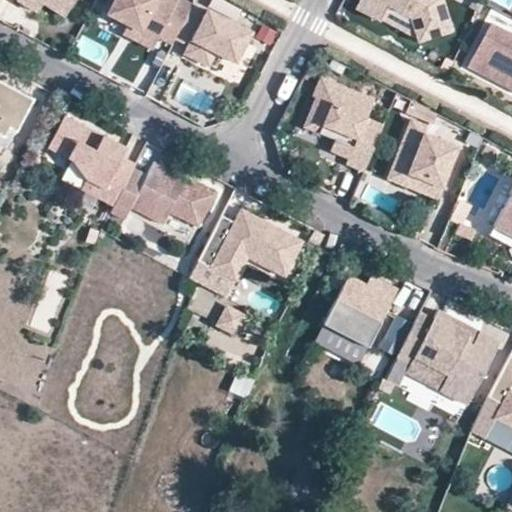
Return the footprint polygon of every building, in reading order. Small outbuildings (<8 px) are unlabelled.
[(63,20),(74,0),(6,0),(15,5),(17,0),(27,0),(41,8),(63,20)] [(41,8),(27,0),(17,0),(15,5),(36,16),(41,8)] [(116,0),(109,13),(128,22),(126,27),(140,34),(143,30),(160,39),(161,36),(175,43),(178,37),(194,4),(185,0),(116,0)] [(362,0),(358,9),(380,21),(388,6),(413,19),(420,42),(454,32),(444,0),(362,0)] [(187,52),(211,65),(218,51),(237,61),(253,31),(196,2),(194,4),(178,37),(191,43),(187,52)] [(380,21),(420,42),(413,19),(388,6),(380,21)] [(511,32),(493,23),(471,67),(511,88),(511,32)] [(376,99),(323,76),(315,96),(318,97),(309,118),(341,131),(338,138),(332,150),(351,158),(348,163),(366,171),(386,125),(369,118),(376,99)] [(0,134),(10,140),(32,98),(0,81),(0,134)] [(438,112),(412,99),(408,108),(433,121),(438,112)] [(83,189),(116,206),(136,167),(138,163),(116,152),(120,143),(67,116),(52,145),(72,155),(88,180),(85,185),(83,189)] [(341,131),(309,118),(306,125),(338,138),(341,131)] [(411,168),(445,181),(461,142),(427,128),(425,132),(410,126),(399,153),(415,160),(411,168)] [(0,143),(6,146),(10,140),(0,134),(0,143)] [(391,173),(441,193),(445,181),(411,168),(415,160),(399,153),(391,173)] [(62,173),(85,185),(88,180),(72,155),(62,173)] [(133,207),(165,224),(172,212),(201,227),(218,194),(155,161),(149,174),(136,167),(116,206),(112,212),(127,219),(133,207)] [(511,228),(511,193),(498,221),(511,228)] [(285,280),(304,245),(242,212),(229,237),(215,230),(198,264),(236,284),(248,261),(285,280)] [(491,234),(511,245),(511,228),(498,221),(491,234)] [(318,249),(326,234),(317,229),(309,244),(318,249)] [(191,277),(229,297),(236,284),(198,264),(191,277)] [(31,326),(49,333),(69,277),(51,271),(31,326)] [(324,324),(369,347),(399,290),(372,276),(368,285),(365,289),(348,280),(324,324)] [(348,280),(365,289),(368,285),(350,276),(348,280)] [(226,306),(210,341),(250,360),(256,347),(237,338),(247,316),(226,306)] [(415,356),(448,374),(441,388),(468,403),(501,341),(480,330),(472,346),(465,343),(471,331),(449,320),(451,315),(439,309),(434,318),(421,311),(398,356),(412,363),(415,356)] [(465,343),(472,346),(480,330),(451,315),(449,320),(471,331),(465,343)] [(324,324),(316,341),(360,364),(369,347),(324,324)] [(494,417),(511,426),(511,352),(488,395),(502,403),(494,417)] [(407,371),(441,388),(448,374),(415,356),(412,363),(407,371)] [(236,376),(229,392),(247,399),(254,382),(236,376)]
